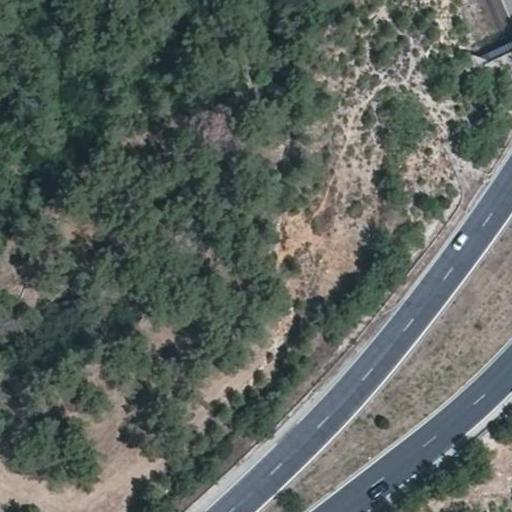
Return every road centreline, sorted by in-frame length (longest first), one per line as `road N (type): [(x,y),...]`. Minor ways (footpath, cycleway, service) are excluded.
road 1 (primary): [(511,184),(358,387),(229,511)]
road 2 (primary): [(336,511),(511,369)]
